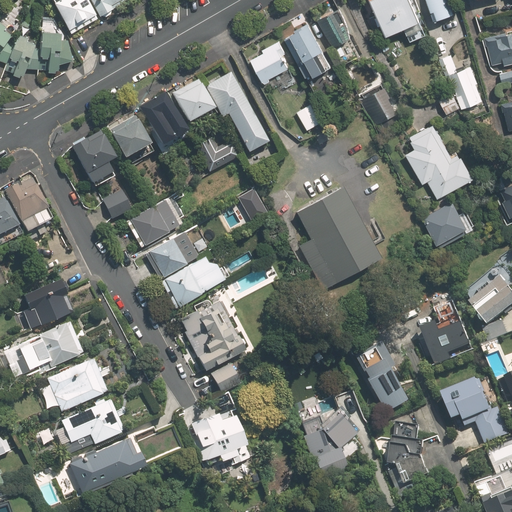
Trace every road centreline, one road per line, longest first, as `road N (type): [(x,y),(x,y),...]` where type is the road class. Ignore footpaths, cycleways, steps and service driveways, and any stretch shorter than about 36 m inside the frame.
road 1 (residential): [(184,400),(27,122)]
road 2 (residential): [(240,0),(27,122)]
